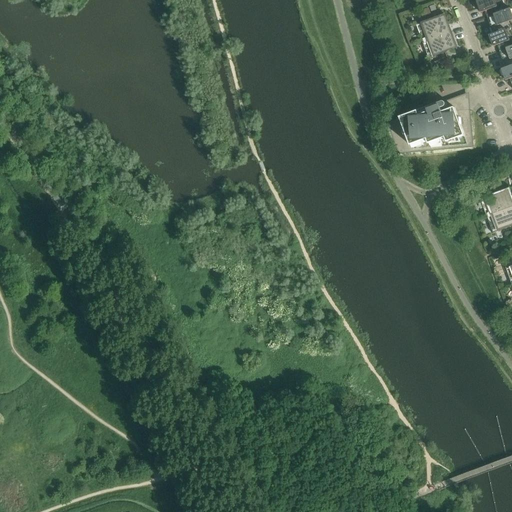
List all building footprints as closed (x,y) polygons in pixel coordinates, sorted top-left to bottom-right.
[(502,0),(482,0),(477,2),(481,13),(485,12),(487,18),(511,9),(510,9),(506,10),(502,0)] [(511,21),(511,12),(511,9),(487,18),(493,34),(489,36),(511,27),(511,25),(511,22),(511,21)] [(416,24),(423,42),(451,32),(444,14),(444,15),(417,25),(417,24),(416,24)] [(500,51),(511,46),(511,27),(489,36),(493,47),(497,46),(500,51)] [(458,49),(451,32),(423,42),(429,60),(430,60),(430,59),(457,49),(457,50),(458,49)] [(511,46),(500,51),(506,68),(502,69),(502,70),(511,65),(511,46)] [(511,65),(502,70),(506,81),(510,79),(511,85),(511,65)] [(443,103),(414,113),(387,123),(398,155),(474,148),(471,110),(457,111),(453,102),(447,104),(446,104),(446,103),(445,103),(445,102),(444,102),(443,103)] [(480,199),(487,216),(511,207),(511,197),(509,188),(508,188),(508,189),(481,199),(481,198),(480,199)] [(511,207),(487,216),(493,234),(494,234),(494,233),(511,226),(511,207)]
